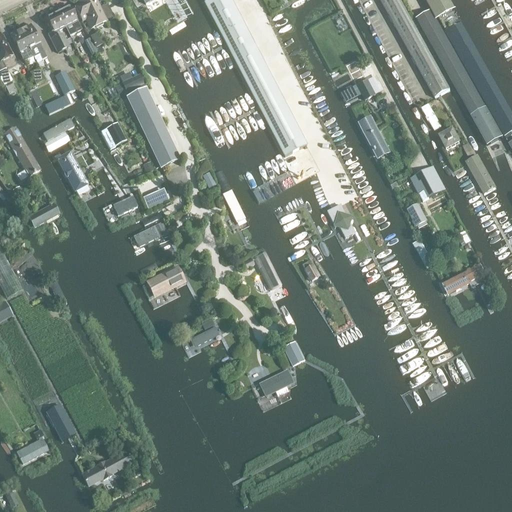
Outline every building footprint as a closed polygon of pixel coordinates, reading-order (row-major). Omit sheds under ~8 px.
[(74,6),(82,23),(85,22),(90,31),(107,23),(95,0),(83,0),(77,3),(77,4),(74,6)] [(164,0),(177,22),(182,19),(185,17),(180,8),(185,5),(181,0),(164,0)] [(225,44),(248,32),(230,0),(210,0),(205,3),(225,44)] [(379,0),(434,99),(435,100),(450,92),(399,0),(379,0)] [(454,11),(447,0),(427,0),(438,19),(454,11)] [(58,14),(65,29),(70,38),(83,32),(78,23),(77,23),(70,8),(66,10),(66,9),(57,13),(58,14)] [(431,12),(417,21),(487,147),(502,139),(431,12)] [(70,48),(63,35),(60,37),(58,33),(65,29),(58,14),(57,13),(49,17),(50,18),(46,20),(53,34),(48,36),(58,54),(70,48)] [(21,32),(30,50),(34,59),(40,56),(42,61),(46,59),(30,27),(21,32)] [(30,50),(21,32),(11,37),(20,56),(23,61),(27,59),(25,53),(30,50)] [(95,49),(101,47),(103,46),(97,35),(90,38),(95,49)] [(3,38),(0,39),(0,72),(6,69),(3,62),(13,57),(3,38)] [(90,40),(84,43),(91,57),(97,54),(90,40)] [(285,158),(300,150),(307,146),(255,45),(231,57),(285,158)] [(359,68),(349,73),(357,87),(367,82),(359,68)] [(30,74),(36,86),(45,82),(39,70),(30,74)] [(0,81),(3,88),(13,83),(7,71),(0,74),(0,81)] [(145,85),(141,76),(122,85),(127,94),(145,85)] [(367,82),(357,87),(365,102),(374,97),(367,82)] [(70,83),(59,88),(64,97),(75,92),(70,83)] [(34,90),(28,94),(36,109),(42,105),(34,90)] [(161,171),(179,162),(145,91),(127,100),(161,171)] [(441,128),(429,106),(422,110),(434,132),(441,128)] [(375,139),(361,113),(354,117),(367,143),(375,139)] [(126,142),(117,125),(106,130),(115,148),(126,142)] [(48,135),(52,141),(65,134),(62,127),(48,135)] [(15,130),(5,136),(29,178),(39,172),(15,130)] [(453,130),(439,138),(446,150),(460,143),(453,130)] [(68,143),(64,135),(52,142),(45,145),(49,153),(68,143)] [(211,146),(200,152),(216,184),(228,178),(211,146)] [(67,156),(56,163),(73,193),(84,187),(67,156)] [(478,158),(467,164),(484,195),(495,189),(478,158)] [(150,163),(143,166),(147,176),(154,173),(150,163)] [(446,191),(434,169),(411,181),(423,204),(446,191)] [(95,174),(86,179),(97,197),(105,193),(95,174)] [(12,189),(16,196),(22,192),(18,185),(12,189)] [(164,192),(143,203),(148,212),(169,203),(164,192)] [(224,196),(237,223),(244,220),(231,193),(224,196)] [(102,212),(106,221),(138,206),(134,196),(102,212)] [(19,208),(23,215),(30,211),(26,205),(19,208)] [(28,219),(34,229),(59,215),(53,206),(28,219)] [(346,216),(340,206),(330,211),(335,221),(333,228),(339,230),(345,240),(359,233),(352,219),(352,218),(346,216)] [(418,206),(408,211),(415,224),(425,219),(418,206)] [(164,233),(165,233),(166,232),(163,225),(160,226),(134,239),(139,248),(165,235),(164,233)] [(467,248),(472,245),(465,232),(456,237),(462,248),(466,246),(467,248)] [(0,288),(7,300),(22,292),(0,249),(0,288)] [(254,260),(270,293),(281,287),(265,255),(254,260)] [(302,267),(304,271),(311,282),(319,278),(312,266),(307,269),(305,266),(302,267)] [(480,266),(452,279),(441,285),(447,297),(485,277),(480,266)] [(177,271),(149,285),(155,297),(183,283),(177,271)] [(49,284),(60,305),(66,301),(55,281),(49,284)] [(156,309),(180,296),(177,288),(152,301),(156,309)] [(0,323),(13,317),(5,302),(0,304),(0,323)] [(218,336),(215,329),(193,340),(197,347),(218,336)] [(283,350),(292,368),(302,363),(293,345),(283,350)] [(287,373),(260,386),(265,397),(292,384),(287,373)] [(40,431),(33,435),(37,441),(44,437),(40,431)] [(48,453),(42,441),(17,454),(23,466),(48,453)] [(127,453),(84,476),(90,487),(133,464),(127,453)] [(11,509),(18,506),(11,494),(5,497),(11,509)]
